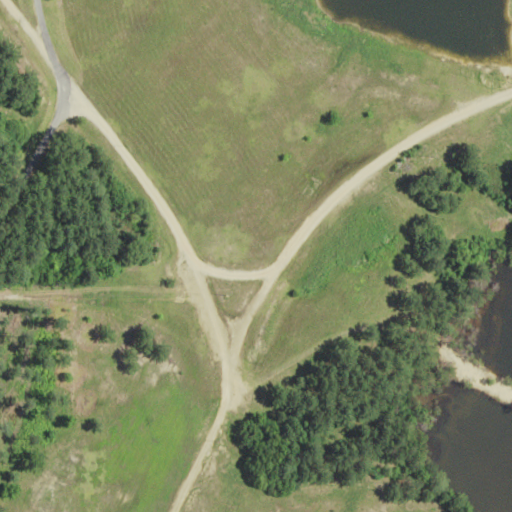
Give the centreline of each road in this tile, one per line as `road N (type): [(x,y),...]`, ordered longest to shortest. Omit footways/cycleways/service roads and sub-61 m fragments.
road 1 (track): [(223,363),(223,399),(173,511)]
road 2 (residential): [(57,71),(52,126),(0,207)]
